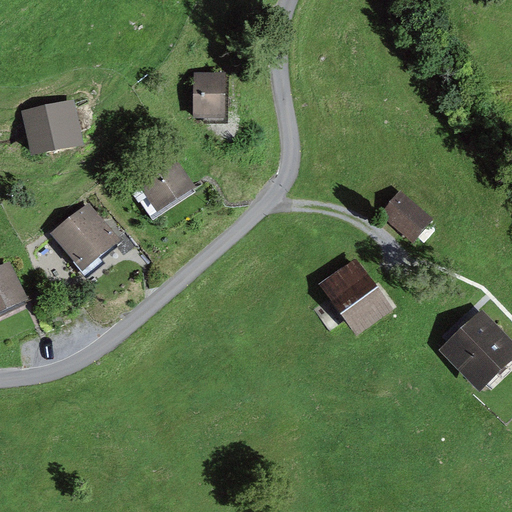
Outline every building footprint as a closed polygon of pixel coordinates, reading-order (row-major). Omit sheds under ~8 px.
[(225,74),(193,73),(192,122),(224,123),(225,74)] [(73,101),(21,112),(31,162),(83,148),(73,101)] [(176,162),(134,192),(155,221),(197,191),(176,162)] [(438,225),(400,193),(378,220),(417,251),(438,225)] [(121,244),(89,203),(49,235),(81,273),(121,244)] [(391,313),(355,261),(318,286),(355,338),(391,313)] [(0,316),(29,302),(10,262),(0,266),(0,316)] [(511,364),(511,344),(482,312),(439,352),(480,395),(511,364)]
